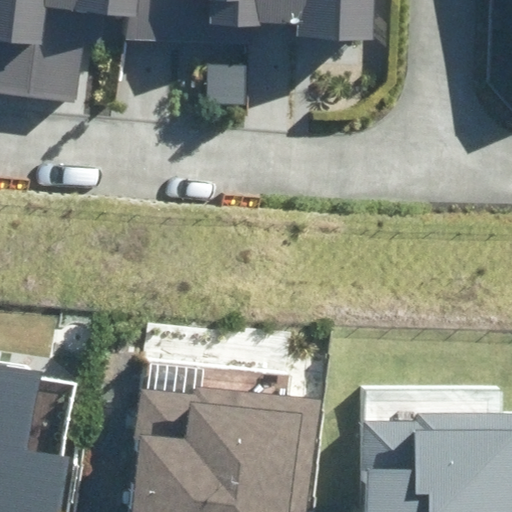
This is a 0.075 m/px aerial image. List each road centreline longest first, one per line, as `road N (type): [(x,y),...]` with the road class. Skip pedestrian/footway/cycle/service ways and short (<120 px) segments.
road 1 (residential): [(0,135),(435,172)]
road 2 (residential): [(443,0),(435,172)]
